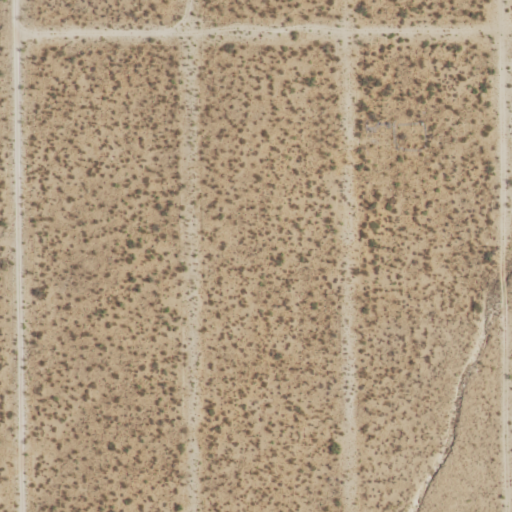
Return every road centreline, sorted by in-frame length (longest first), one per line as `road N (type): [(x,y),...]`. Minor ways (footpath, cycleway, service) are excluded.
road 1 (track): [(419,511),(447,459),(460,393),(504,298),(506,0)]
road 2 (track): [(345,0),(361,511)]
road 3 (track): [(188,0),(193,511)]
road 4 (residential): [(18,511),(16,0)]
road 5 (residential): [(17,35),(511,30)]
road 6 (track): [(511,281),(504,298),(506,511)]
